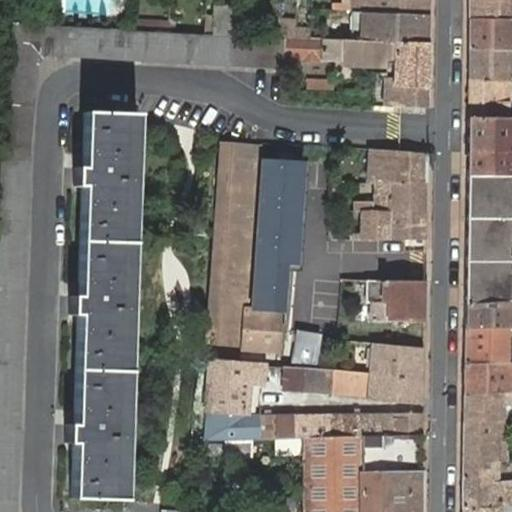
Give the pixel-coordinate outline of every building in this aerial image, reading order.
[(332,10),(351,11),(430,15),(429,0),(351,0),(352,4),(332,4),(332,10)] [(511,0),(469,0),(470,20),(511,20),(511,0)] [(242,6),(214,5),(214,15),(211,35),(240,37),(242,6)] [(351,41),(429,44),(430,15),(351,11),(351,19),(351,41)] [(214,15),(206,15),(205,35),(211,35),(214,15)] [(133,20),(133,31),(168,33),(169,22),(133,20)] [(469,49),(511,50),(511,20),(470,20),(469,49)] [(0,159),(0,511),(16,511),(29,149),(38,64),(46,54),(186,64),(285,68),(285,54),(285,39),(275,38),(240,37),(211,35),(205,35),(168,33),(133,31),(48,25),(13,23),(5,101),(1,149),(0,159)] [(296,29),(295,37),(310,39),(310,30),(296,29)] [(428,86),(429,44),(351,41),(323,39),(310,39),(295,37),(285,38),(285,39),(285,54),(300,55),(299,60),(395,63),(394,79),(394,86),(428,86)] [(511,50),(469,49),(469,80),(508,81),(511,81),(511,50)] [(372,94),(372,82),(284,78),(284,91),(372,94)] [(402,107),(428,107),(428,86),(394,86),(394,79),(386,79),(386,107),(402,107)] [(469,80),(468,119),(506,119),(508,81),(469,80)] [(70,499),(124,501),(124,499),(123,499),(127,373),(128,373),(129,371),(127,371),(131,245),(132,245),(133,244),(131,243),(135,116),(137,116),(137,115),(83,113),(82,168),(74,168),(74,187),(81,187),(77,296),(70,297),(70,316),(77,316),(73,425),(66,424),(66,443),(73,444),(70,499)] [(467,176),(511,175),(511,119),(506,119),(468,119),(467,176)] [(243,351),(277,353),(279,312),(272,312),(275,264),(296,265),(299,229),(301,198),(303,162),(261,159),(261,145),(221,142),(206,344),(242,347),(243,351)] [(427,183),(427,152),(400,150),(391,150),(391,151),(370,148),(368,183),(374,183),(427,183)] [(467,219),(511,219),(511,175),(467,176),(467,219)] [(340,183),(330,183),(330,203),(339,203),(340,183)] [(426,211),(427,183),(374,183),(374,201),(354,201),(354,210),(362,211),(426,211)] [(426,211),(362,211),(362,240),(374,239),(426,239),(426,211)] [(466,262),(511,261),(511,219),(467,219),(466,262)] [(335,224),(329,225),(329,240),(337,240),(337,227),(335,224)] [(511,261),(466,262),(465,304),(511,301),(511,280),(511,261)] [(387,322),(424,322),(425,281),(383,282),(366,281),(365,302),(371,303),(371,321),(387,322)] [(511,301),(465,304),(465,329),(507,328),(511,328),(511,301)] [(465,329),(464,364),(507,363),(511,362),(511,355),(507,356),(507,338),(507,328),(465,329)] [(299,333),(295,362),(316,365),(320,336),(299,333)] [(371,367),(372,344),(361,343),(359,367),(371,367)] [(423,400),(423,349),(372,344),(371,367),(359,367),(349,366),(349,373),(370,374),(369,396),(423,400)] [(263,365),(276,366),(277,353),(243,351),(242,363),(251,364),(263,365)] [(337,359),(321,357),(319,370),(335,371),(337,359)] [(191,441),(203,441),(226,440),(228,440),(250,440),(253,440),(260,439),(260,417),(245,417),(248,388),(251,364),(242,363),(211,360),(205,426),(192,426),(191,441)] [(464,364),(464,395),(504,393),(511,392),(511,362),(507,363),(464,364)] [(263,365),(251,364),(248,388),(261,389),(263,365)] [(335,371),(319,370),(307,369),(288,367),(287,391),(304,392),(369,396),(370,374),(349,373),(335,371)] [(464,395),(464,423),(505,420),(504,393),(464,395)] [(422,436),(423,414),(276,417),(277,439),(303,438),(422,436)] [(276,417),(260,417),(260,439),(277,439),(276,417)] [(464,423),(463,479),(491,477),(492,464),(497,463),(500,463),(508,461),(507,430),(506,420),(505,420),(464,423)] [(420,511),(422,471),(422,436),(303,438),(302,511),(420,511)] [(251,456),(250,440),(228,440),(228,457),(251,456)] [(511,505),(511,481),(500,483),(500,468),(497,469),(497,463),(492,464),(491,477),(463,479),(462,509),(511,505)]
